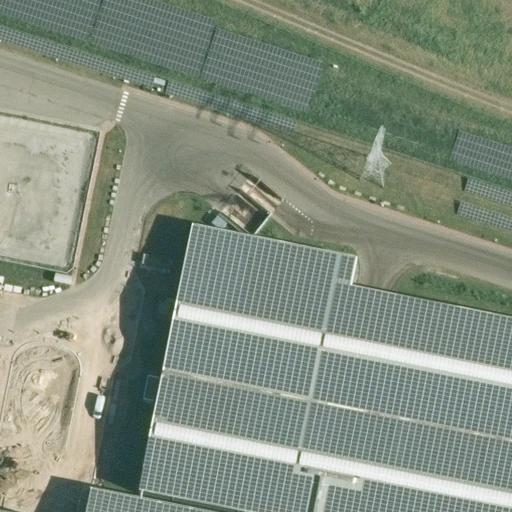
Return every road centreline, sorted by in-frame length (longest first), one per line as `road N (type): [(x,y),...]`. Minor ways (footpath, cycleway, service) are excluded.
road 1 (unknown): [(360,219),(317,511)]
road 2 (track): [(511,109),(245,0)]
